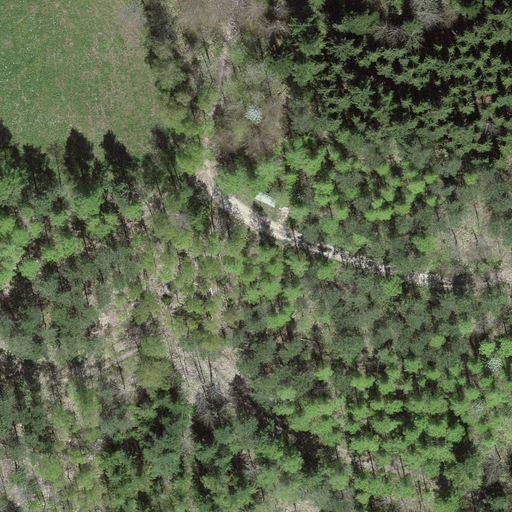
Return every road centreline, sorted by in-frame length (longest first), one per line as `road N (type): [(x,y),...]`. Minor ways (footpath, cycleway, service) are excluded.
road 1 (track): [(510,511),(474,490),(305,435),(262,411),(192,349),(168,341),(52,374),(0,361)]
road 2 (track): [(241,0),(206,152),(220,193),(290,238),(401,274),(460,282),(511,274)]
road 3 (track): [(0,288),(64,259),(206,170)]
